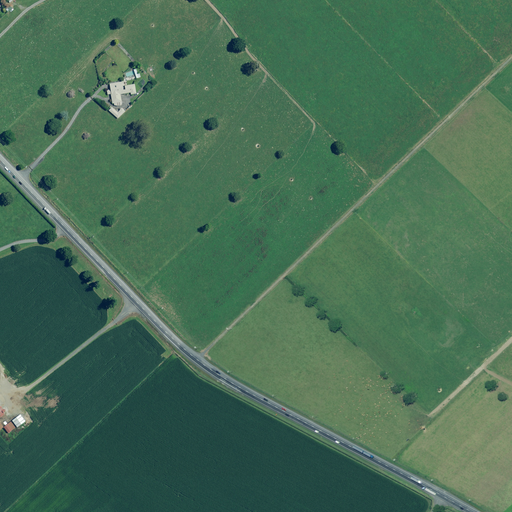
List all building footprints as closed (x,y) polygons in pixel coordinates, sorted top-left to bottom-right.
[(108,95),(111,94),(113,103),(114,103),(115,106),(123,105),(121,94),(131,93),(131,95),(137,94),(135,84),(123,86),(122,82),(110,84),(111,90),(108,90),(108,95)] [(118,113),(112,107),(109,110),(118,119),(126,111),(123,108),(118,113)] [(19,389),(11,379),(4,385),(12,394),(19,389)] [(26,422),(21,415),(13,421),(18,428),(26,422)] [(16,428),(11,422),(4,427),(9,433),(16,428)]
